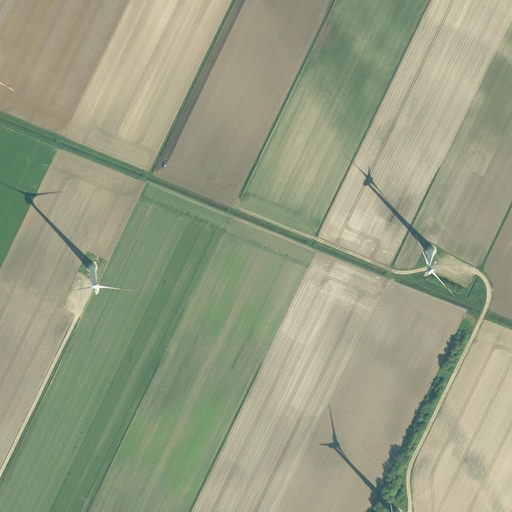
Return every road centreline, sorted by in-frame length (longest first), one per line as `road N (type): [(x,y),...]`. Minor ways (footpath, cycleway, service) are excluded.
road 1 (track): [(409,511),(407,472),(490,292),(468,268),(386,268),(311,235)]
road 2 (track): [(0,474),(89,290)]
